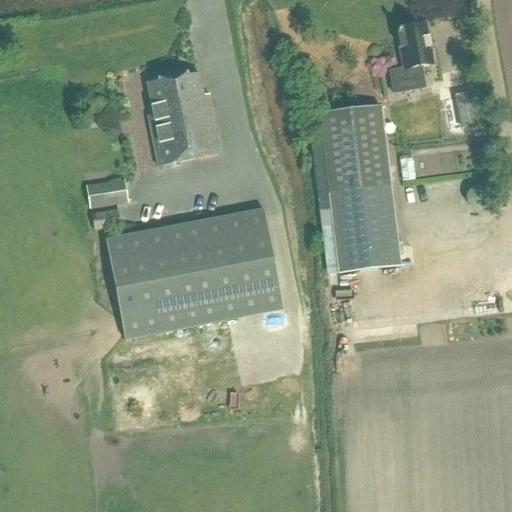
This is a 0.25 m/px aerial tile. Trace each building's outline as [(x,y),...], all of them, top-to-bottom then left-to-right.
[(409,31),(409,29),(400,30),(400,33),(396,34),(403,71),(388,74),(393,96),(424,90),(420,69),(432,67),(431,63),(433,62),(431,53),(429,54),(424,28),(409,31)] [(203,98),(200,76),(147,86),(151,107),(148,107),(150,118),(148,118),(157,168),(220,156),(209,96),(203,98)] [(483,128),(477,95),(455,100),(462,132),(483,128)] [(399,268),(389,189),(380,109),(319,116),(338,276),(399,268)] [(90,212),(127,206),(124,182),(102,186),(102,187),(87,190),(90,212)] [(94,234),(121,229),(118,212),(91,217),(94,234)] [(124,343),(283,312),(264,213),(105,243),(124,343)] [(121,391),(154,386),(152,378),(120,382),(121,391)]
